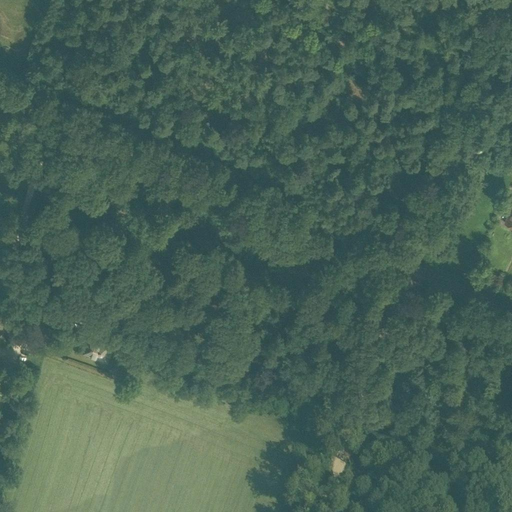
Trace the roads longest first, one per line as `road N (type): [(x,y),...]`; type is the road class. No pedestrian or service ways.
road 1 (unclassified): [(511,311),(0,84)]
road 2 (track): [(324,511),(502,0)]
road 3 (track): [(511,365),(475,511)]
